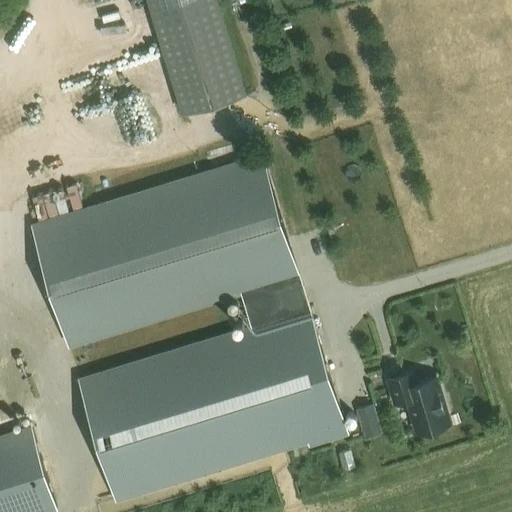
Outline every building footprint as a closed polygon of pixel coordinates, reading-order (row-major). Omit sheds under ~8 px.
[(118,37),(130,33),(121,0),(60,0),(53,2),(57,14),(64,12),(79,65),(93,61),(91,57),(121,49),(118,37)] [(148,0),(183,113),(248,93),(219,0),(148,0)] [(0,145),(6,167),(111,138),(92,68),(79,72),(63,14),(0,31),(0,145)] [(264,158),(34,228),(70,346),(242,293),(300,275),(264,158)] [(253,328),(81,380),(116,495),(307,437),(310,444),(349,432),(301,275),(243,293),(253,328)] [(414,370),(388,377),(395,402),(409,398),(419,431),(450,422),(436,376),(417,382),(414,370)] [(381,431),(373,403),(356,408),(365,436),(381,431)] [(0,511),(36,511),(57,506),(33,427),(0,437),(0,511)] [(339,451),(344,469),(356,466),(351,448),(339,451)]
